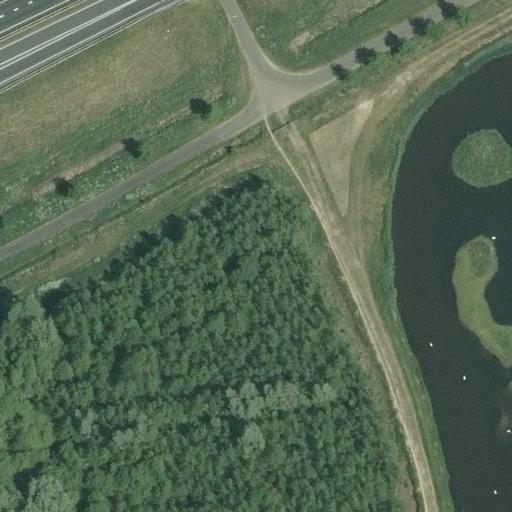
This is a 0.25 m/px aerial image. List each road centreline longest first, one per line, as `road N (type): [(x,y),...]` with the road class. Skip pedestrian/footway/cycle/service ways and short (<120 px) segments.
road 1 (unclassified): [(263,111),(0,255)]
road 2 (unclassified): [(467,0),(278,103)]
road 3 (motorway): [(0,73),(126,0)]
road 4 (trunk): [(0,57),(119,0)]
